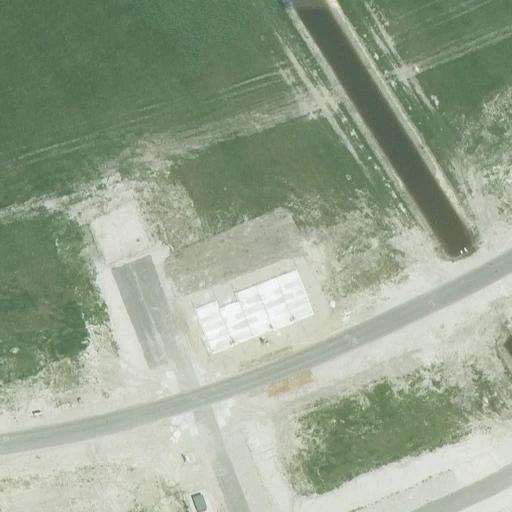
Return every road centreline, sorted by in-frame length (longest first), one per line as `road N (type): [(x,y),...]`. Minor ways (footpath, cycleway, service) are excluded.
road 1 (residential): [(196,400),(352,339),(511,262)]
road 2 (residential): [(196,400),(119,212)]
road 3 (residential): [(0,440),(196,400)]
road 4 (residential): [(196,400),(244,511)]
